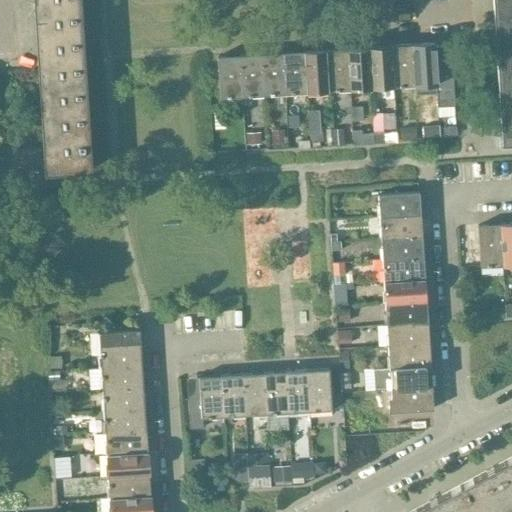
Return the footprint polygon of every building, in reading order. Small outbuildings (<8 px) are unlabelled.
[(37,0),(49,172),(91,169),(79,0),(37,0)] [(511,0),(496,0),(506,142),(511,141),(511,0)] [(434,47),(434,43),(411,44),(414,85),(414,94),(437,92),(437,103),(453,102),(450,46),(434,47)] [(411,44),(389,46),(392,86),(414,85),(411,44)] [(389,46),(368,47),(371,88),(392,86),(389,46)] [(368,47),(346,48),(349,89),(371,88),(368,47)] [(346,48),(324,50),(327,91),(349,89),(346,48)] [(324,50),(302,51),(305,92),(327,91),(324,50)] [(302,51),(281,53),(284,93),(305,92),(302,51)] [(281,53),(260,54),(262,95),(284,93),(281,53)] [(260,54),(238,55),(241,96),(262,95),(260,54)] [(238,55),(217,57),(219,98),(241,96),(238,55)] [(215,113),(216,130),(227,129),(226,112),(215,113)] [(416,124),(417,137),(441,135),(439,121),(423,123),(416,124)] [(418,192),(377,194),(379,216),(419,213),(418,192)] [(419,213),(379,216),(380,238),(421,235),(419,213)] [(511,223),(498,224),(501,265),(511,264),(511,223)] [(498,224),(477,225),(479,266),(501,265),(498,224)] [(421,235),(380,238),(382,259),(422,256),(421,235)] [(422,256),(382,259),(383,281),(424,277),(422,256)] [(424,277),(383,281),(384,302),(425,299),(424,277)] [(425,299),(384,302),(386,324),(427,321),(425,299)] [(427,321),(386,324),(387,346),(428,343),(427,321)] [(139,330),(94,332),(96,353),(99,353),(100,368),(141,364),(139,330)] [(428,343),(387,346),(389,367),(429,364),(428,343)] [(141,364),(100,368),(101,389),(142,386),(141,364)] [(429,364),(389,367),(390,389),(431,386),(429,364)] [(330,394),(328,370),(328,368),(305,370),(308,411),(331,409),(330,394)] [(340,393),(338,369),(328,370),(330,394),(340,393)] [(305,370),(284,371),(286,412),(308,411),(305,370)] [(284,371),(262,372),(265,413),(286,412),(284,371)] [(262,372),(241,374),(243,415),(265,413),(262,372)] [(241,374),(219,375),(220,380),(222,416),(243,415),(241,374)] [(222,416),(220,380),(219,375),(198,377),(199,399),(187,399),(189,424),(189,428),(202,427),(201,417),(222,416)] [(142,386),(101,389),(103,410),(144,407),(142,386)] [(431,386),(390,389),(391,411),(432,409),(431,386)] [(52,414),(60,413),(60,407),(58,407),(58,403),(51,404),(52,414)] [(144,407),(103,410),(104,432),(145,429),(144,407)] [(145,429),(104,432),(106,453),(147,450),(145,429)] [(147,450),(106,453),(107,476),(148,473),(147,450)] [(272,485),(270,451),(244,452),(244,465),(249,465),(249,485),(272,485)] [(511,455),(460,484),(474,511),(494,511),(511,502),(511,455)] [(326,478),(326,461),(273,462),(273,480),(326,478)] [(148,473),(107,476),(109,497),(149,494),(148,473)] [(474,511),(460,484),(408,511),(474,511)] [(150,511),(149,494),(109,497),(109,511),(150,511)]
